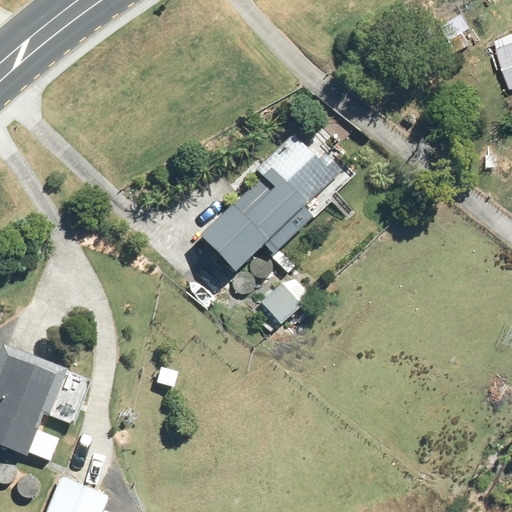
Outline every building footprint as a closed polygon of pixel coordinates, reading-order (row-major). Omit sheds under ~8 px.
[(443,36),(450,51),(465,43),(458,29),(443,36)] [(511,32),(493,40),(510,85),(511,84),(511,32)] [(196,234),(231,269),(259,241),(269,251),(307,214),(310,217),(332,196),(321,184),(338,167),(321,150),(314,156),(289,130),(252,167),(258,174),(196,234)] [(277,279),(256,300),(277,322),(299,302),(277,279)] [(58,432),(36,424),(43,404),(48,406),(66,360),(2,336),(0,340),(0,438),(48,457),(58,432)] [(62,473),(46,511),(100,511),(109,493),(62,473)]
